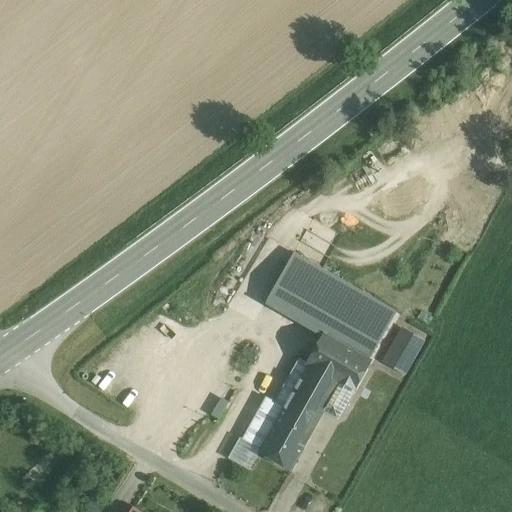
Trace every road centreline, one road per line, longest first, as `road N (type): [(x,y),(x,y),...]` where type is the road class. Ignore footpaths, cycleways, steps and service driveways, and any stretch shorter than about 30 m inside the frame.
road 1 (secondary): [(0,357),(69,315),(486,0)]
road 2 (unclassified): [(0,363),(239,511)]
